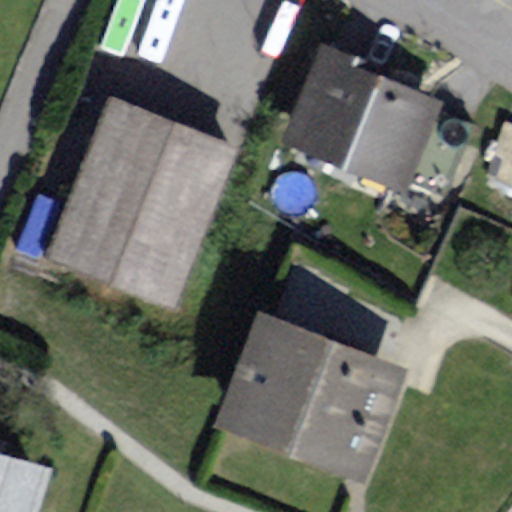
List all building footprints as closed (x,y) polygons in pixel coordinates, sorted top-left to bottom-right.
[(331,52),(288,149),(409,200),(414,187),(446,198),(471,133),(445,125),(447,110),(359,78),(362,63),(331,52)] [(245,147),(109,98),(48,266),(185,315),(245,147)] [(511,133),(507,132),(489,182),(511,190),(511,133)] [(279,311),(388,342),(400,302),(290,271),(279,311)] [(422,375),(262,315),(216,438),(376,498),(422,375)] [(54,511),(73,452),(0,429),(0,511),(54,511)]
